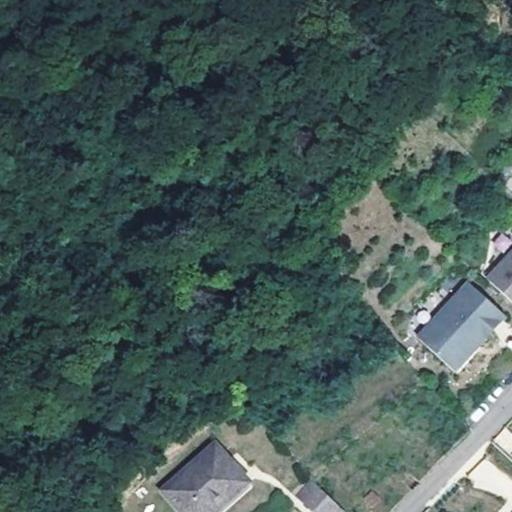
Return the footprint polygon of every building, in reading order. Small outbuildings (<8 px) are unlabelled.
[(511,249),(485,279),(511,303),(511,249)] [(468,285),(418,340),(455,373),(472,355),(471,352),(478,343),(482,343),(505,318),(468,285)] [(472,355),(482,343),(478,343),(471,352),(472,355)] [(206,447),(171,488),(163,498),(178,511),(216,511),(244,479),(206,447)] [(317,480),(301,496),(317,511),(341,511),(344,509),(317,480)]
